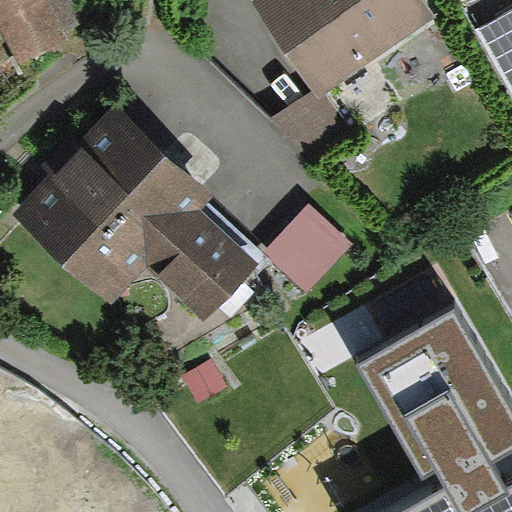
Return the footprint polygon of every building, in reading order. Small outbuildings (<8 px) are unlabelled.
[(0,0),(0,22),(19,62),(99,23),(87,0),(0,0)] [(258,0),(257,1),(320,92),(433,14),(422,0),(258,0)] [(511,14),(481,34),(511,90),(511,14)] [(111,105),(19,215),(118,296),(147,262),(201,306),(251,245),(208,209),(220,194),(111,105)] [(311,204),(265,251),(306,290),(351,243),(311,204)] [(349,339),(425,471),(352,511),(511,511),(511,371),(457,277),(349,339)]
